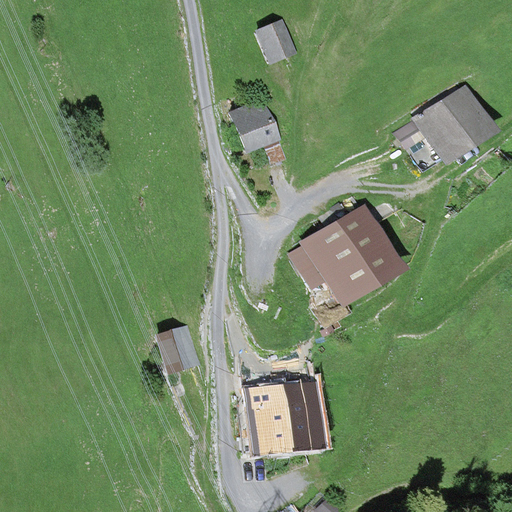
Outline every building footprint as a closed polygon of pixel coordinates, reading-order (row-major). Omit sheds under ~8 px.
[(282,23),(258,34),(271,62),(295,52),(282,23)] [(456,83),(410,111),(416,121),(392,135),(401,150),(425,136),(440,161),(486,134),(456,83)] [(229,113),(243,151),(277,138),(263,100),(229,113)] [(395,268),(359,207),(294,244),(296,248),(285,254),(304,287),(322,277),(337,302),(395,268)] [(156,338),(168,372),(194,363),(182,329),(156,338)] [(269,410),(247,412),(251,455),(312,448),(304,370),(270,374),(274,409),(269,410)] [(314,511),(335,511),(336,511),(327,501),(314,511)]
